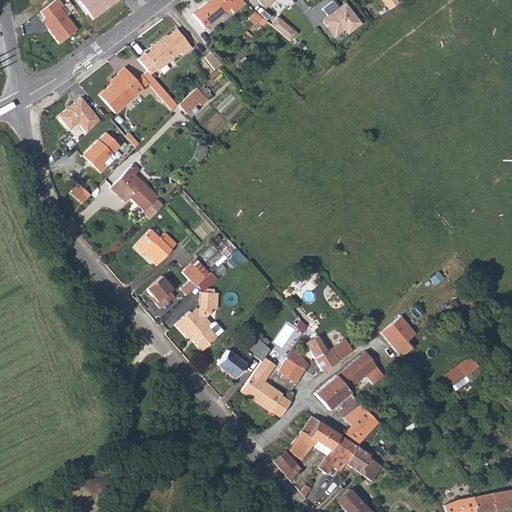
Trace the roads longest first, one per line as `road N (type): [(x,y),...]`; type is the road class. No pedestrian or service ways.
road 1 (tertiary): [(18,102),(52,217),(252,453)]
road 2 (tertiary): [(18,102),(163,0)]
